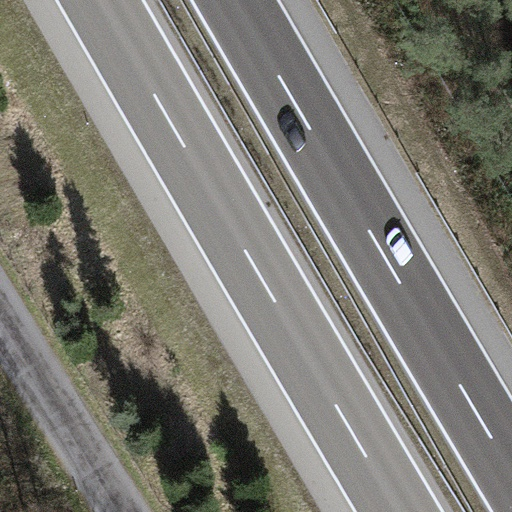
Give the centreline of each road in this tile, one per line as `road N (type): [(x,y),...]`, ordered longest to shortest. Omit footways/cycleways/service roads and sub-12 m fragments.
road 1 (motorway): [(101,0),(400,511)]
road 2 (motorway): [(511,467),(240,0)]
road 3 (unclassified): [(0,316),(120,511)]
